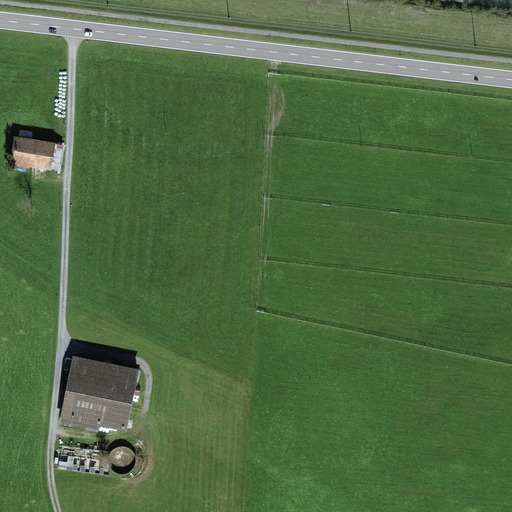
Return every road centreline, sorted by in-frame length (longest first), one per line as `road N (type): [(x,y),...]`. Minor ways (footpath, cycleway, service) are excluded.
road 1 (primary): [(0,20),(511,79)]
road 2 (track): [(73,28),(49,457),(57,511)]
